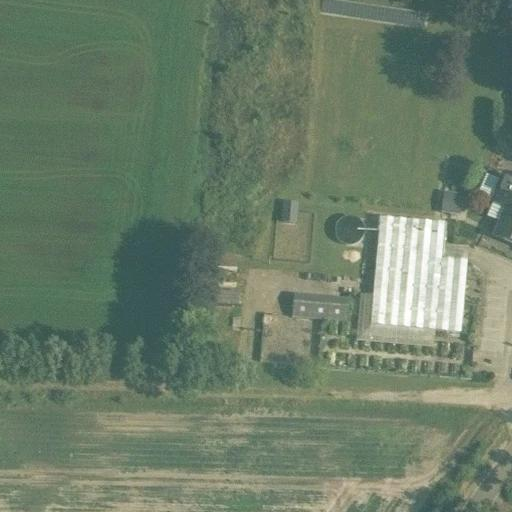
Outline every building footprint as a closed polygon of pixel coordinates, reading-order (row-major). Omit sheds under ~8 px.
[(511,179),(503,176),(491,202),(505,208),(493,237),(511,245),(511,179)] [(459,216),(461,196),(443,194),(441,214),(459,216)] [(460,335),(465,263),(440,261),(443,225),(379,220),(370,328),(460,335)] [(214,285),(212,304),(237,306),(238,287),(214,285)] [(345,324),(348,301),(293,296),(291,319),(345,324)]
